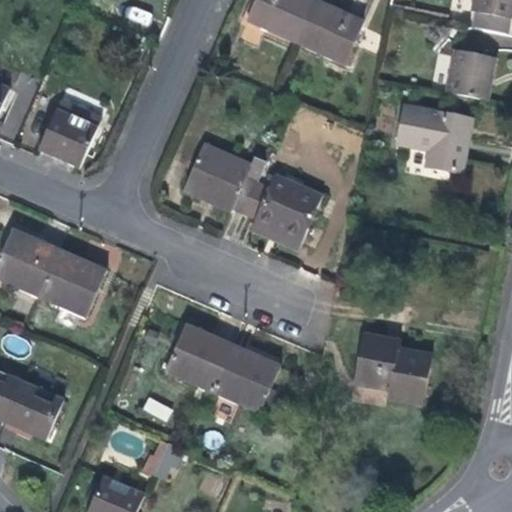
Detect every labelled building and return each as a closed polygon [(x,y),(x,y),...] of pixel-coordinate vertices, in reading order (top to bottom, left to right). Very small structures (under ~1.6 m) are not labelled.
[(256,0),(248,22),(295,43),(314,1),(311,0),(256,0)] [(474,29),(505,34),(508,20),(511,19),(511,0),(474,0),(472,13),(477,14),(474,29)] [(314,1),(295,43),(345,65),(363,23),(314,1)] [(147,24),(151,13),(131,6),(127,18),(147,24)] [(405,8),(404,15),(433,20),(434,13),(405,8)] [(434,13),(433,20),(448,23),(449,16),(434,13)] [(448,95),(490,103),(498,61),(457,53),(448,95)] [(0,115),(11,90),(0,84),(0,115)] [(62,101),(40,151),(80,169),(103,119),(62,101)] [(430,152),(428,161),(427,168),(463,175),(465,168),(470,141),(463,140),(467,122),(406,109),(398,145),(430,152)] [(463,140),(470,141),(474,123),(467,122),(463,140)] [(231,210),(243,215),(256,185),(265,165),(253,160),(251,165),(204,144),(182,193),(229,215),(231,210)] [(256,185),(243,215),(254,219),(252,223),(301,246),(323,197),(274,175),(267,190),(256,185)] [(0,281),(39,298),(60,249),(13,229),(0,259),(0,281)] [(108,270),(60,249),(39,298),(85,319),(108,270)] [(212,394),(233,345),(186,325),(164,373),(212,394)] [(398,344),(362,337),(354,382),(389,388),(387,397),(422,404),(430,359),(396,353),(398,344)] [(280,365),(233,345),(212,394),(260,414),(280,365)] [(0,421),(5,424),(23,383),(0,373),(0,421)] [(64,401),(23,383),(5,424),(46,442),(64,401)] [(148,397),(142,411),(167,422),(173,408),(148,397)] [(144,473),(168,481),(179,449),(155,441),(144,473)] [(89,511),(138,511),(144,500),(102,482),(89,511)]
